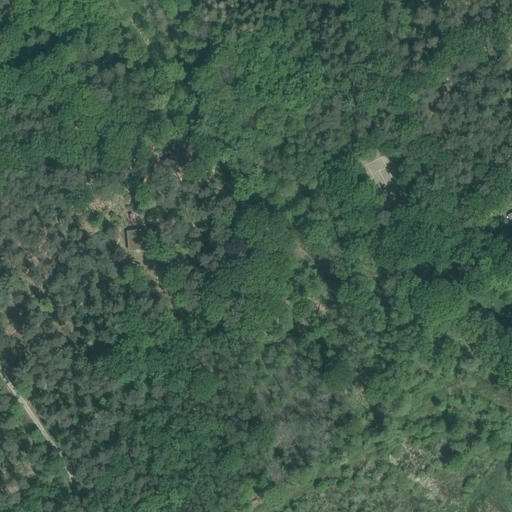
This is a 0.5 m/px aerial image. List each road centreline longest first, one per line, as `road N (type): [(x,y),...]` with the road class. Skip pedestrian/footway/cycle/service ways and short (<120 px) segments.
road 1 (track): [(422,290),(435,241),(430,201),(352,0)]
road 2 (track): [(0,365),(69,477),(77,511)]
